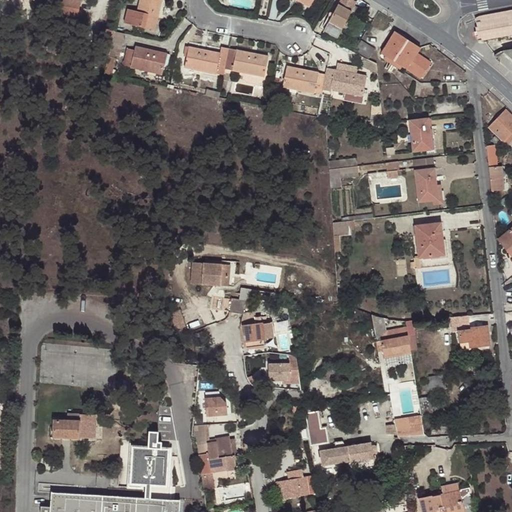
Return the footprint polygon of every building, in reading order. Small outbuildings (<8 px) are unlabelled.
[(67,22),(77,24),(80,0),(59,0),(56,18),(53,18),(51,32),(60,34),(62,26),(66,27),(67,22)] [(125,23),(145,27),(147,22),(156,25),(161,0),(140,0),(138,11),(128,9),(125,23)] [(357,1),(354,0),(340,0),(324,30),(338,37),(342,28),(352,10),(357,1)] [(360,14),(352,10),(342,28),(350,32),(360,14)] [(511,10),(480,16),(475,19),(477,27),(476,28),(476,31),(474,32),(475,37),(477,36),(478,41),(511,34),(511,10)] [(394,60),(407,39),(396,32),(382,53),(386,55),(394,60)] [(421,48),(407,39),(394,60),(402,65),(422,79),(432,63),(417,53),(421,48)] [(355,50),(369,59),(374,49),(361,41),(355,50)] [(163,74),(165,63),(159,62),(161,53),(135,47),(135,50),(127,49),(123,65),(163,74)] [(265,76),(267,66),(262,65),(264,56),(229,48),(228,55),(189,47),(187,57),(185,66),(224,74),(225,68),(265,76)] [(511,49),(503,51),(511,59),(511,49)] [(159,62),(165,63),(167,54),(161,53),(159,62)] [(384,59),(392,64),(394,60),(386,55),(384,59)] [(116,58),(108,56),(104,74),(112,75),(116,58)] [(394,60),(392,64),(400,69),(402,65),(394,60)] [(283,86),(321,94),(322,93),(322,89),(330,91),(330,90),(362,96),(365,86),(360,84),(361,75),(327,68),(325,75),(293,68),(291,79),(285,77),(283,86)] [(321,94),(316,117),(323,118),(328,94),(322,93),(321,94)] [(489,127),(504,141),(511,132),(511,116),(505,110),(489,127)] [(429,118),(409,120),(413,152),(433,150),(429,118)] [(491,140),(496,145),(500,141),(495,136),(491,140)] [(486,146),(491,191),(504,190),(503,184),(502,166),(498,167),(496,152),(500,152),(500,145),(496,145),(486,146)] [(357,157),(328,161),(329,169),(357,166),(357,157)] [(400,170),(399,161),(387,162),(386,162),(387,171),(398,169),(400,170)] [(357,166),(329,169),(330,179),(340,178),(358,176),(357,166)] [(418,202),(439,199),(435,167),(415,170),(418,202)] [(340,178),(330,179),(330,188),(341,186),(340,178)] [(350,220),(332,222),(333,235),(340,235),(352,233),(350,220)] [(435,223),(438,255),(445,255),(441,222),(435,223)] [(415,226),(419,258),(420,258),(438,255),(435,223),(415,226)] [(511,254),(511,228),(499,239),(511,254)] [(340,235),(333,235),(334,252),(341,252),(340,235)] [(191,283),(220,285),(221,276),(229,277),(230,265),(192,262),(191,283)] [(221,276),(220,285),(228,286),(229,277),(221,276)] [(275,292),(241,288),(239,299),(246,300),(254,299),(274,302),(275,292)] [(239,299),(212,296),(210,309),(243,313),(244,313),(246,300),(239,299)] [(180,310),(170,314),(178,338),(188,334),(180,310)] [(244,313),(243,313),(240,326),(243,326),(246,347),(265,345),(263,332),(267,332),(267,324),(261,324),(259,316),(256,317),(256,311),(244,313)] [(410,350),(410,348),(408,336),(406,327),(386,330),(384,318),(378,317),(371,314),(376,341),(381,340),(384,358),(411,353),(410,350)] [(470,328),(468,316),(451,317),(452,332),(459,331),(461,347),(471,346),(489,344),(487,326),(470,328)] [(408,336),(415,334),(413,320),(405,321),(406,327),(408,336)] [(206,336),(203,330),(191,335),(194,342),(206,337),(206,336)] [(410,348),(417,347),(415,334),(408,336),(410,348)] [(290,364),(270,366),(271,380),(291,378),(290,374),(299,374),(297,352),(289,353),(290,364)] [(422,383),(424,391),(435,390),(446,388),(444,375),(426,378),(427,383),(422,383)] [(431,396),(418,398),(421,412),(421,415),(433,413),(432,404),(434,403),(434,399),(431,399),(431,396)] [(206,398),(207,416),(228,415),(228,402),(222,397),(206,398)] [(305,413),(311,445),(329,442),(326,427),(321,428),(318,410),(305,413)] [(80,437),(95,438),(96,415),(68,413),(68,420),(54,420),(54,437),(80,439),(80,437)] [(411,423),(412,435),(424,434),(423,428),(422,419),(410,420),(410,423),(411,423)] [(395,423),(397,435),(412,435),(411,423),(410,423),(395,423)] [(194,435),(197,455),(206,453),(205,443),(208,443),(205,425),(195,426),(194,435)] [(146,486),(145,498),(151,498),(152,486),(169,488),(172,451),(161,450),(161,444),(158,444),(158,433),(150,433),(149,447),(132,446),(131,458),(133,458),(132,475),(129,475),(128,489),(142,490),(143,486),(146,486)] [(214,442),(215,448),(233,445),(232,439),(227,439),(227,436),(214,438),(214,442)] [(351,469),(375,465),(373,455),(376,453),(377,452),(377,450),(376,447),(375,446),(374,445),(373,444),(371,445),(370,442),(344,447),(343,441),(335,442),(336,448),(329,449),(328,448),(320,450),(322,464),(334,462),(336,463),(349,460),(351,469)] [(206,453),(197,455),(200,474),(210,473),(209,469),(224,466),(225,470),(235,469),(232,455),(235,455),(233,445),(215,448),(214,442),(208,443),(205,443),(206,453)] [(210,473),(200,474),(202,490),(212,488),(210,473)] [(282,499),(319,492),(316,475),(276,482),(277,489),(280,488),(282,499)] [(446,489),(446,494),(456,491),(454,485),(446,489)] [(431,497),(431,496),(419,499),(422,511),(463,511),(459,491),(456,491),(446,494),(431,497)] [(179,511),(180,500),(151,498),(145,498),(52,492),(51,507),(41,506),(40,511),(179,511)]
